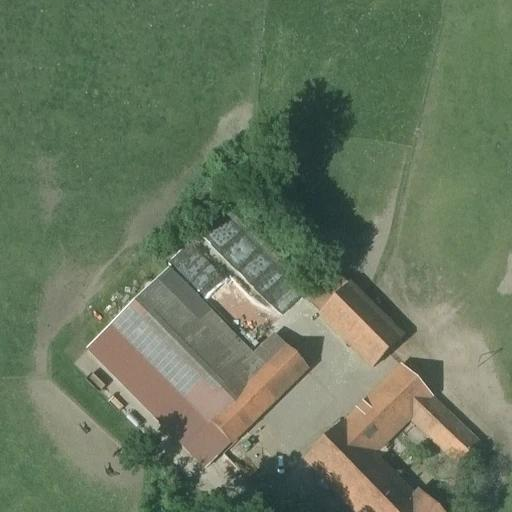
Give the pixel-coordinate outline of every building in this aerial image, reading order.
[(207,242),(282,317),(301,298),(226,222),(207,242)] [(335,274),(307,302),(373,369),(402,341),(335,274)] [(307,370),(274,337),(253,358),(211,315),(198,327),(156,284),(113,327),(230,446),(307,370)] [(305,462),(353,511),(367,511),(397,483),(373,458),(410,421),(456,468),(477,448),(431,401),(433,399),(403,368),(342,426),(305,462)] [(397,483),(367,511),(434,511),(418,495),(413,500),(397,483)] [(323,511),(315,503),(310,508),(313,511),(323,511)]
